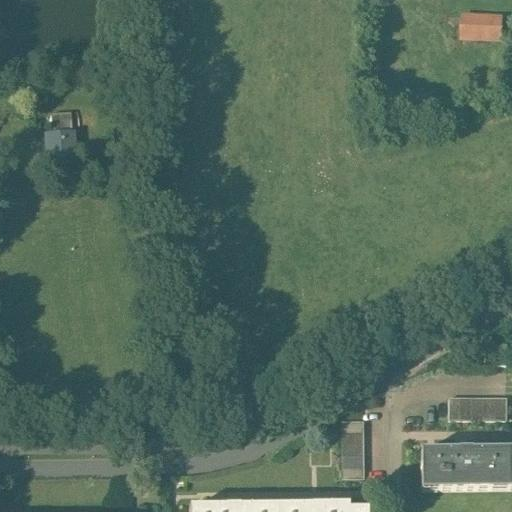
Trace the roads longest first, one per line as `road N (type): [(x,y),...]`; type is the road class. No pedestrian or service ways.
road 1 (residential): [(0,469),(231,456),(272,442),(390,372)]
road 2 (residential): [(390,372),(511,299)]
road 3 (residential): [(394,511),(390,372)]
